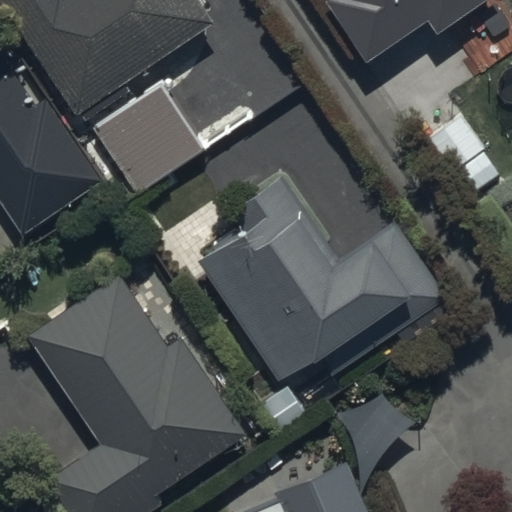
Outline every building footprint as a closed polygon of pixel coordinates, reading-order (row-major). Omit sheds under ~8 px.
[(130,91),(125,84),(216,24),(199,0),(4,0),(32,43),(26,46),(74,119),(80,115),(85,121),(130,91)] [(435,35),(486,0),(335,0),(374,57),(426,21),(435,35)] [(0,195),(26,237),(104,183),(50,98),(38,105),(0,48),(0,195)] [(159,84),(92,129),(137,195),(204,150),(159,84)] [(244,233),(199,263),(279,381),(315,357),(319,364),(425,291),(385,232),(335,266),(311,231),(317,227),(283,177),(230,214),(244,233)] [(153,511),(163,505),(156,494),(246,435),(181,336),(166,345),(119,274),(28,334),(102,446),(48,482),(67,511),(153,511)] [(369,511),(349,464),(275,495),(282,511),(369,511)]
